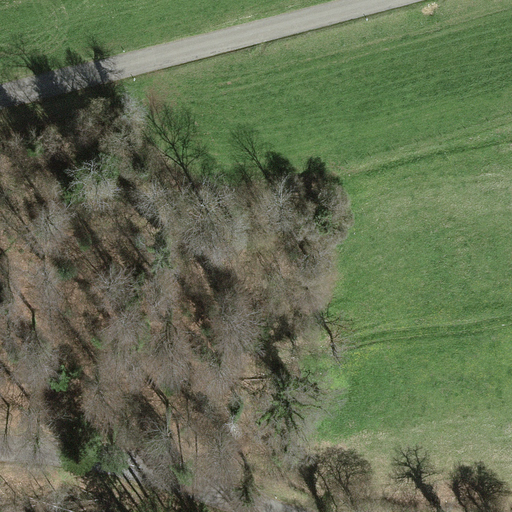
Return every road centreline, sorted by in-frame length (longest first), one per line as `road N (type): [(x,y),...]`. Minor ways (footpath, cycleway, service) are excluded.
road 1 (tertiary): [(0,95),(374,0)]
road 2 (tertiary): [(297,511),(172,476),(0,446)]
